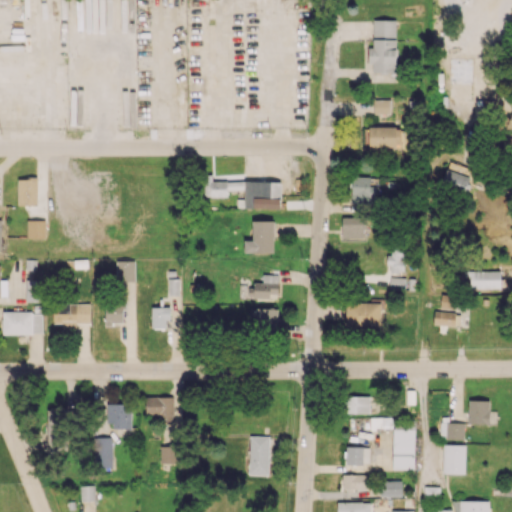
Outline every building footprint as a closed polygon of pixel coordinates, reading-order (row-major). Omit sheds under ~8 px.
[(372,47),(368,47),(367,63),(372,63),(372,72),(395,73),(396,20),(373,19),(372,47)] [(391,99),(374,99),(374,114),(391,114),(391,99)] [(368,148),(405,149),(405,127),(369,127),(368,148)] [(467,192),(470,176),(444,170),(441,187),(467,192)] [(352,176),(351,203),(374,203),(374,177),(352,176)] [(37,204),(37,178),(17,179),(17,205),(37,204)] [(280,181),(204,180),(204,196),(227,196),(227,190),(244,190),(243,199),(237,199),(236,208),(280,208),(280,181)] [(341,238),(365,238),(365,217),(342,216),(341,238)] [(45,238),(45,220),(27,220),(27,237),(45,238)] [(273,253),(274,220),(252,220),(252,240),(243,240),(243,252),(273,253)] [(404,249),(389,249),(388,271),(404,272),(404,249)] [(135,260),(116,260),(116,280),(135,280),(135,260)] [(500,270),(465,271),(465,277),(469,277),(470,288),(500,287),(500,270)] [(278,293),(278,274),(262,274),(262,282),(253,282),(253,286),(239,285),(239,297),(270,298),(270,293),(278,293)] [(389,288),(405,289),(405,277),(390,277),(389,288)] [(179,278),(167,278),(167,295),(179,295),(179,278)] [(25,301),(39,302),(39,279),(26,279),(25,301)] [(456,295),(441,294),(440,308),(455,309),(456,295)] [(345,329),(381,328),(380,302),(345,303),(345,329)] [(90,323),(90,303),(53,304),(53,323),(63,323),(63,329),(75,329),(75,323),(90,323)] [(122,324),(122,304),(105,304),(104,324),(122,324)] [(151,307),(151,329),(166,329),(166,319),(170,319),(170,306),(151,307)] [(2,333),(42,334),(42,312),(3,311),(2,333)] [(454,325),(454,311),(434,311),(433,325),(454,325)] [(369,396),(347,395),(346,413),(369,413),(369,396)] [(489,400),(468,399),(468,423),(489,424),(489,400)] [(131,427),(131,404),(106,403),(106,426),(131,427)] [(46,450),(64,451),(65,407),(47,407),(46,450)] [(442,439),(464,439),(464,422),(442,423),(442,439)] [(392,469),(414,469),(415,429),(393,428),(392,469)] [(268,475),(269,436),(249,435),(248,474),(268,475)] [(111,468),(112,437),(93,437),(92,467),(111,468)] [(445,473),(464,474),(465,445),(445,444),(445,473)] [(177,463),(177,445),(160,446),(160,463),(177,463)] [(369,446),(345,446),(345,464),(369,464),(369,446)] [(367,473),(342,474),(342,489),(367,489),(367,473)] [(402,480),(380,480),(380,496),(402,496),(402,480)] [(80,501),(95,500),(94,485),(79,486),(80,501)] [(488,511),(488,500),(453,500),(453,511),(488,511)] [(369,511),(370,501),(336,502),(336,511),(369,511)]
